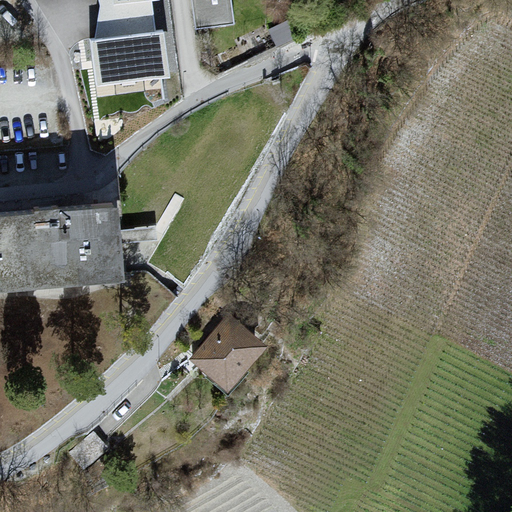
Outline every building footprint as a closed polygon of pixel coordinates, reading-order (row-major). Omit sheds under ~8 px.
[(192,0),(198,34),(237,28),(233,0),(192,0)] [(162,30),(90,39),(96,85),(168,76),(162,30)] [(304,109),(253,82),(192,196),(179,189),(157,230),(167,236),(152,265),(205,293),(304,109)] [(137,200),(0,212),(0,288),(144,276),(137,200)] [(282,340),(240,307),(200,356),(242,390),(282,340)]
